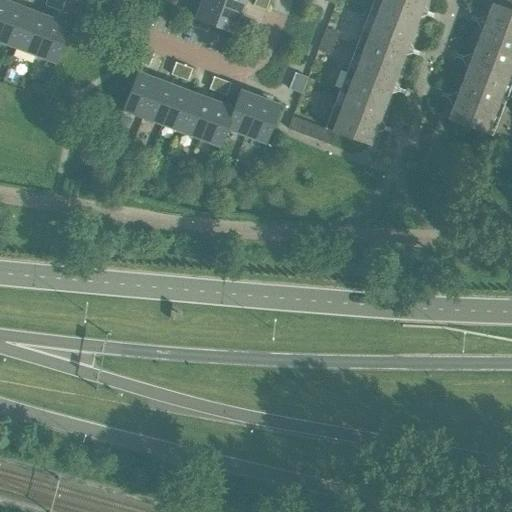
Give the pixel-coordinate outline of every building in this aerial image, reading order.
[(0,0),(0,28),(11,2),(4,0),(4,2),(0,0)] [(52,9),(55,0),(45,0),(44,6),(52,9)] [(60,12),(64,0),(55,0),(52,9),(60,12)] [(245,2),(245,0),(202,0),(202,1),(238,14),(243,1),(245,2)] [(265,11),(268,3),(260,0),(254,0),(253,6),(265,11)] [(369,146),(402,57),(423,0),(379,0),(330,132),(292,116),(287,130),(330,145),(335,134),(369,146)] [(484,134),(511,60),(511,0),(499,0),(498,6),(490,3),(447,119),(484,134)] [(233,27),(238,14),(202,1),(195,20),(233,34),(235,28),(233,27)] [(0,41),(15,48),(29,12),(16,7),(17,5),(11,2),(0,28),(0,41)] [(34,55),(49,17),(42,15),(42,17),(29,12),(15,48),(16,48),(13,56),(31,63),(34,55)] [(55,62),(68,27),(54,21),(55,19),(49,17),(34,55),(55,62)] [(253,42),(256,33),(244,29),(241,37),(253,42)] [(329,55),(336,34),(324,29),(316,51),(329,55)] [(148,67),(152,55),(144,51),(139,64),(144,66),(148,67)] [(178,78),(183,66),(175,63),(170,75),(178,78)] [(186,81),(191,69),(183,66),(178,78),(186,81)] [(144,112),(155,81),(142,76),(143,74),(140,73),(136,71),(122,109),(142,117),(144,112)] [(300,94),(306,78),(294,73),(288,90),(300,94)] [(216,93),(221,81),(213,77),(208,90),(216,93)] [(163,120),(175,86),(169,84),(168,86),(155,81),(144,112),(142,117),(162,124),(163,120)] [(225,96),(229,84),(221,81),(216,93),(225,96)] [(182,128),(194,95),(181,91),(181,89),(175,86),(163,120),(162,124),(181,132),(182,128)] [(244,136),(259,98),(253,95),(252,97),(238,92),(231,110),(225,129),(244,136)] [(201,135),(214,100),(208,98),(207,100),(194,95),(182,128),(181,132),(200,139),(201,135)] [(265,143),(278,107),(264,102),(265,100),(259,98),(244,136),(265,143)] [(225,129),(231,110),(219,105),(220,103),(214,100),(201,135),(200,139),(219,146),(223,137),(225,129)]
